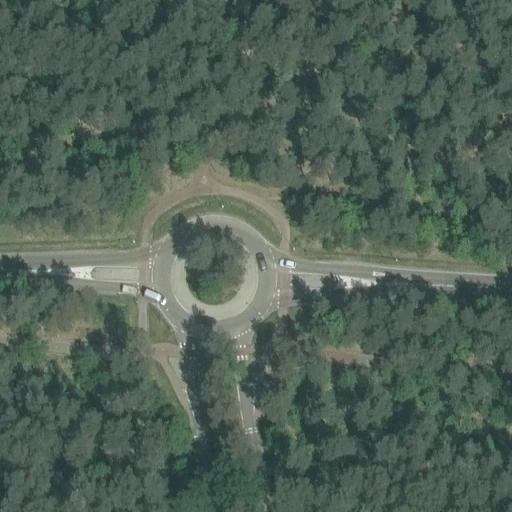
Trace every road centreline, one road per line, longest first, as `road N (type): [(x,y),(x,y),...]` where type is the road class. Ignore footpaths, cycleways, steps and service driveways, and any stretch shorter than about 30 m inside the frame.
road 1 (residential): [(184,319),(211,511)]
road 2 (residential): [(263,511),(237,352),(241,323)]
road 3 (tertiary): [(511,292),(368,285)]
road 4 (tertiary): [(267,267),(251,237),(219,224),(186,232),(165,260)]
road 5 (tertiary): [(41,272),(164,292)]
road 6 (tertiary): [(165,260),(41,272)]
